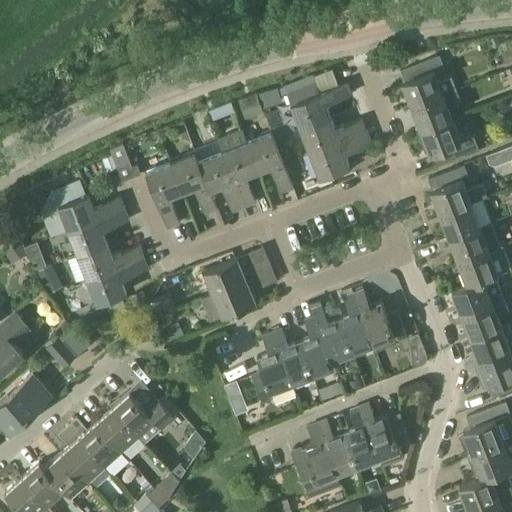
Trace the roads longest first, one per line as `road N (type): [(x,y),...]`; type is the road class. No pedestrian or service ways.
road 1 (residential): [(511,5),(350,28),(231,61),(109,108),(0,164)]
road 2 (residential): [(263,435),(446,362)]
road 3 (residential): [(135,183),(168,264),(265,224)]
road 4 (residential): [(421,511),(421,472),(446,362)]
road 5 (residential): [(0,455),(116,361)]
road 6 (residential): [(375,182),(401,173),(361,68)]
road 7 (residential): [(402,250),(291,298)]
road 8 (residential): [(446,362),(402,250)]
